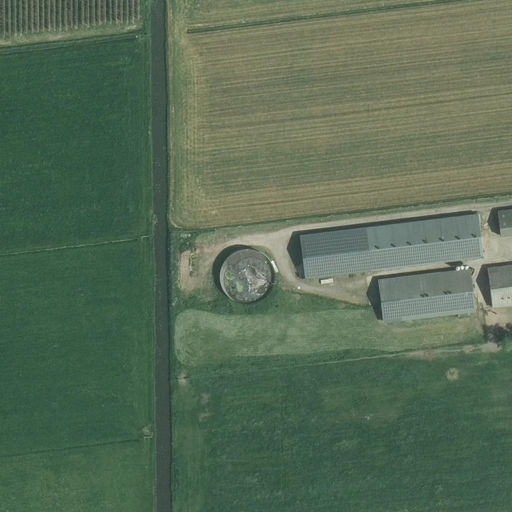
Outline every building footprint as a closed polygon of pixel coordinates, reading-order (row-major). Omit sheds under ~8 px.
[(497,212),(500,236),(511,234),(511,209),(497,212)] [(478,214),(299,235),(305,278),(483,257),(478,214)] [(236,247),(223,291),(253,300),(256,293),(263,295),(274,259),(236,247)] [(493,308),(511,305),(511,264),(488,268),(493,308)] [(377,280),(382,323),(383,323),(474,312),(469,269),(469,268),(468,268),(378,279),(377,279),(377,280)]
